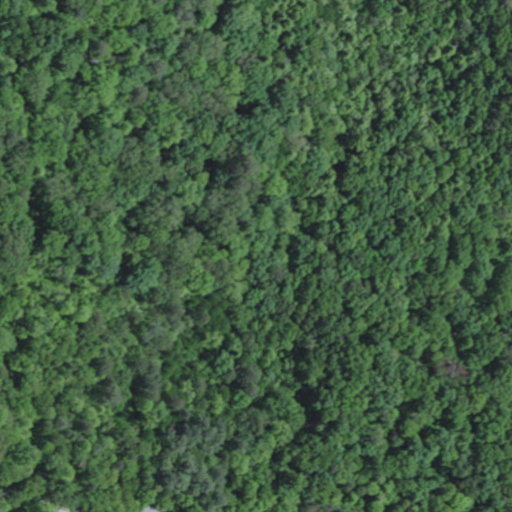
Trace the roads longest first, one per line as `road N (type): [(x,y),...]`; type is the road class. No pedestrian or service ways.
road 1 (residential): [(511,332),(320,452),(183,511)]
road 2 (residential): [(137,511),(0,486)]
